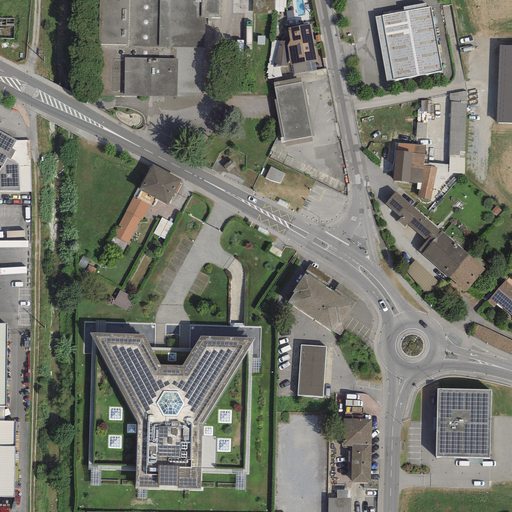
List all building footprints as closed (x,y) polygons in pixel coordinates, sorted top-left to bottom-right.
[(98,0),(98,45),(126,45),(126,47),(204,48),(205,17),(221,17),(221,0),(98,0)] [(274,0),(253,0),(253,14),(274,14),(274,0)] [(441,71),(431,7),(382,15),(393,80),(441,71)] [(386,81),(393,80),(382,15),(375,17),(386,81)] [(310,24),(287,28),(290,40),(286,46),(290,65),(292,65),(314,60),(317,60),(310,24)] [(286,41),(279,41),(274,63),(277,64),(277,66),(288,66),(286,46),(286,41)] [(511,46),(499,46),(496,122),(511,122),(511,46)] [(177,59),(124,58),(124,96),(176,97),(177,59)] [(316,70),(314,60),(292,65),(294,74),(316,70)] [(273,82),(274,87),(301,83),(300,77),(273,82)] [(304,82),(301,83),(311,137),(313,136),(304,82)] [(301,83),(274,87),(276,99),(284,141),(311,137),(301,83)] [(449,102),(450,102),(466,102),(466,91),(449,94),(449,102)] [(284,141),(276,99),(274,100),(281,137),(280,138),(281,144),(284,143),(284,141)] [(466,102),(450,102),(448,157),(464,158),(466,102)] [(427,124),(416,123),(415,138),(426,138),(427,124)] [(0,164),(2,166),(6,158),(10,160),(15,150),(11,148),(15,140),(16,140),(0,131),(0,164)] [(312,142),(311,137),(284,141),(284,143),(285,146),(312,142)] [(29,140),(15,140),(11,148),(15,150),(10,160),(18,165),(19,191),(31,192),(29,140)] [(423,164),(425,145),(397,143),(397,151),(395,151),(392,181),(421,183),(423,175),(423,164)] [(464,158),(448,157),(448,165),(448,172),(453,173),(464,174),(464,158)] [(10,160),(6,158),(2,166),(0,168),(0,191),(19,191),(18,165),(10,160)] [(236,164),(231,159),(223,166),(229,172),(236,164)] [(428,164),(423,164),(423,175),(421,183),(417,197),(431,201),(432,188),(437,190),(453,173),(448,172),(448,165),(428,163),(428,164)] [(181,180),(152,164),(138,190),(167,205),(181,180)] [(285,174),(270,167),(265,177),(271,181),(280,183),(285,174)] [(441,231),(395,191),(384,204),(400,217),(397,221),(404,227),(407,224),(426,241),(418,250),(421,253),(441,231)] [(150,205),(133,196),(112,236),(113,236),(127,243),(140,219),(142,220),(150,205)] [(165,238),(173,222),(161,216),(153,232),(165,238)] [(421,253),(449,277),(468,254),(441,231),(421,253)] [(122,255),(127,243),(113,236),(108,248),(122,255)] [(272,246),(267,252),(277,259),(281,252),(272,246)] [(485,269),(468,254),(449,277),(465,291),(485,269)] [(439,283),(415,260),(404,271),(427,294),(439,283)] [(330,278),(309,265),(305,271),(325,285),(330,278)] [(294,293),(287,302),(331,332),(338,322),(341,324),(354,304),(333,291),(325,285),(305,271),(303,273),(304,274),(292,292),(294,293)] [(511,287),(505,281),(487,301),(493,307),(496,304),(511,316),(511,287)] [(359,298),(338,284),(333,291),(354,304),(359,298)] [(119,290),(114,303),(126,307),(131,295),(119,290)] [(511,340),(474,323),(468,335),(511,354),(511,340)] [(254,338),(200,336),(192,349),(150,348),(144,335),(89,333),(92,338),(87,468),(135,470),(134,488),(200,490),(201,474),(248,474),(251,342),(254,338)] [(326,347),(300,345),(297,395),(322,397),(326,347)] [(490,390),(437,389),(435,457),(490,458),(490,415),(490,390)] [(371,419),(343,419),(342,446),(351,446),(350,483),(370,483),(371,419)] [(15,421),(0,420),(0,497),(14,497),(15,421)] [(337,490),(336,499),(349,499),(349,490),(337,490)] [(336,499),(327,499),(327,511),(350,511),(350,499),(349,499),(336,499)]
